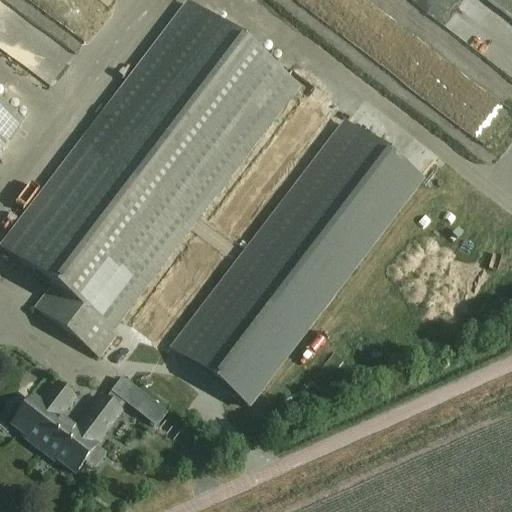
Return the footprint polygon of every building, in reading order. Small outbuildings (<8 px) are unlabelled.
[(117,336),(112,332),(298,90),(188,6),(2,249),(53,288),(36,310),(99,359),(117,336)] [(481,143),(501,116),(378,25),(370,35),(380,42),(368,58),(481,143)] [(0,153),(21,126),(0,109),(0,153)] [(417,181),(342,123),(170,349),(244,406),(417,181)] [(489,289),(456,295),(460,322),(494,316),(489,289)] [(56,460),(76,475),(97,448),(95,447),(120,413),(102,400),(77,433),(59,420),(74,401),(56,387),(41,406),(33,400),(12,427),(28,438),(26,441),(54,463),(56,460)]
